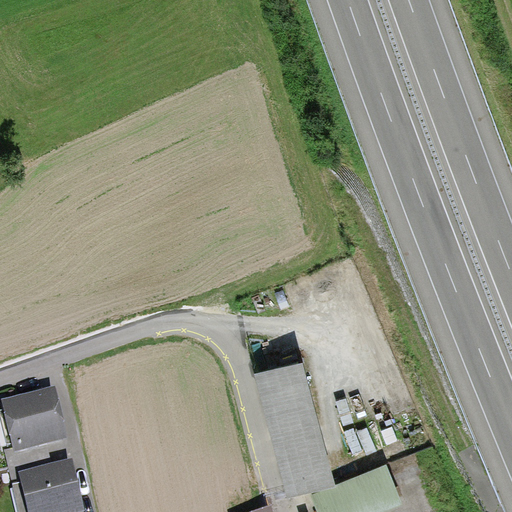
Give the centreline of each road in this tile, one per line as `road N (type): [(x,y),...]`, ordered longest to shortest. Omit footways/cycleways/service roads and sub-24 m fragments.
road 1 (motorway): [(355,0),(511,423)]
road 2 (residential): [(276,490),(238,354),(218,331),(192,322),(160,325),(0,382)]
road 3 (motorway): [(511,269),(413,0)]
